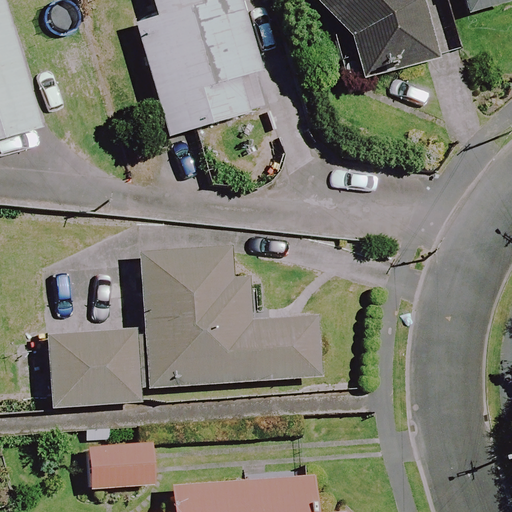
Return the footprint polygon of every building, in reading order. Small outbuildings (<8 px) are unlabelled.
[(231,0),(144,0),(152,24),(131,30),(164,143),(244,120),(233,83),(253,77),(231,0)] [(428,70),(409,0),(408,0),(305,0),(342,39),(357,90),(428,70)] [(456,0),(462,21),(508,8),(505,0),(456,0)] [(0,11),(0,145),(37,134),(0,11)] [(248,325),(243,250),(132,257),(137,335),(40,342),(45,415),(136,409),(136,395),(311,383),(307,321),(248,325)] [(149,491),(146,450),(83,454),(86,495),(149,491)] [(308,511),(306,482),(167,492),(168,511),(308,511)]
